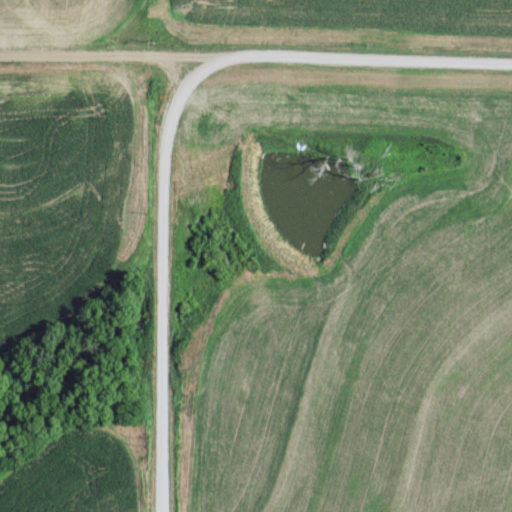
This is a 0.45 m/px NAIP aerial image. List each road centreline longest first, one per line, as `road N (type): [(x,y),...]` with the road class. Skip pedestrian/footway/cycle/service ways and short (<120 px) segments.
road 1 (residential): [(511,87),(161,109),(133,93),(0,89)]
road 2 (residential): [(158,511),(161,109)]
